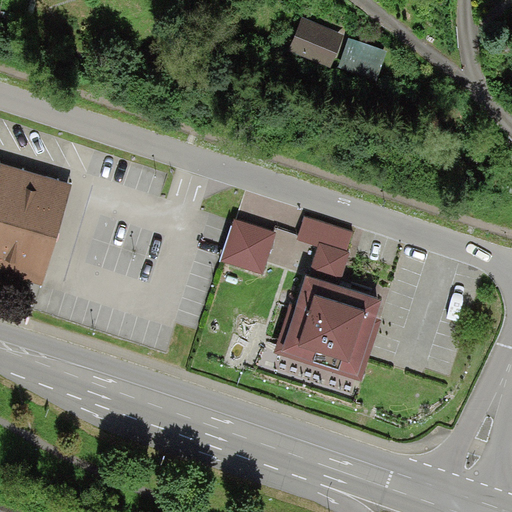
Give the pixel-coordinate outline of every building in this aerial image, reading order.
[(343,37),(307,20),(289,58),(325,75),(343,37)] [(345,63),(382,76),(392,49),(355,35),(345,63)] [(0,160),(0,268),(30,278),(51,209),(61,179),(0,160)] [(51,209),(30,278),(45,282),(75,183),(61,179),(51,209)] [(276,231),(237,218),(222,261),(262,274),(276,231)] [(354,236),(303,219),(294,246),(316,253),(308,280),(336,289),(350,250),(354,236)] [(299,305),(294,303),(279,346),(360,374),(374,331),(367,328),(369,322),(376,303),(336,289),(308,280),(299,305)]
